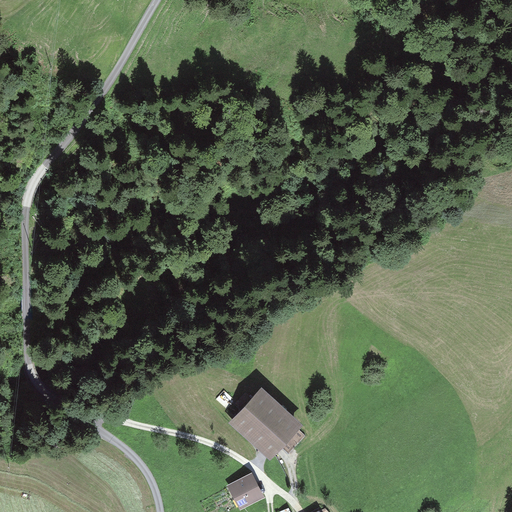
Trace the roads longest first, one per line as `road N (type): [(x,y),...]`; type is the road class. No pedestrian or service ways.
road 1 (track): [(158,0),(34,180),(25,231),(33,373),(139,460),(160,511)]
road 2 (track): [(88,423),(112,419),(217,446),(264,479),(272,511)]
